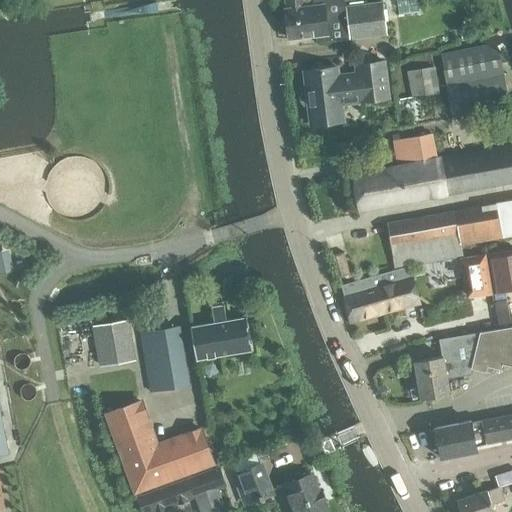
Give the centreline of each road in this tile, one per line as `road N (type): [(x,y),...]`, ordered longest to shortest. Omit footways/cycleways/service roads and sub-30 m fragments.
road 1 (tertiary): [(250,0),(295,237),(408,485)]
road 2 (track): [(195,243),(165,0)]
road 3 (track): [(91,511),(53,396)]
